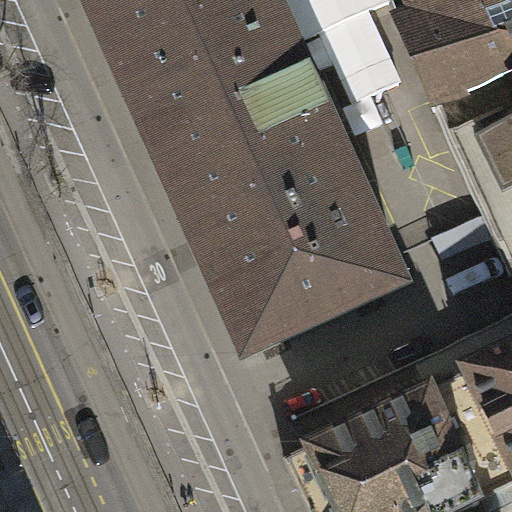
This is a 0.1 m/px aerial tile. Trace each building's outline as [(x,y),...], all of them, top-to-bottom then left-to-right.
[(403,289),(273,0),(82,0),(244,360),(403,289)] [(399,24),(437,108),(511,72),(511,0),(407,0),(415,17),(399,24)] [(511,118),(475,137),(503,194),(511,189),(511,118)] [(511,343),(462,368),(464,375),(511,473),(511,343)] [(511,473),(464,375),(285,462),(308,511),(463,511),(511,486),(511,473)]
